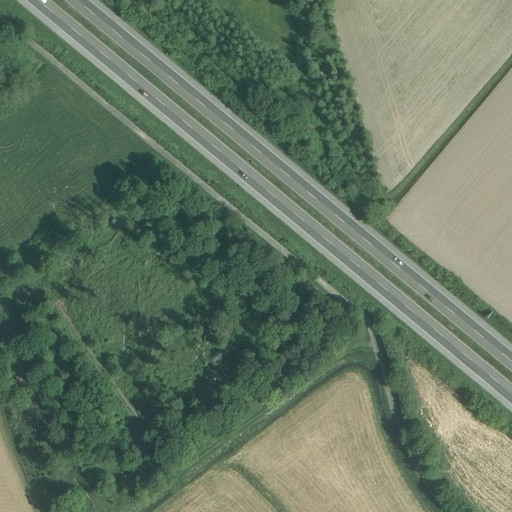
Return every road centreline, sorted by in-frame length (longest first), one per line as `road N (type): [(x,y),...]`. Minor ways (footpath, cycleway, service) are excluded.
road 1 (track): [(457,511),(413,447),(367,314),(0,14)]
road 2 (motorway): [(44,0),(511,388)]
road 3 (motorway): [(511,356),(81,0)]
